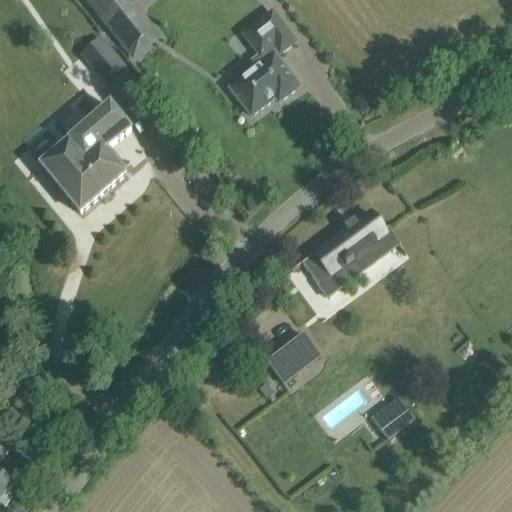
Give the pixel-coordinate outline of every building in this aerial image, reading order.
[(128,0),(86,0),(134,60),(160,39),(128,0)] [(237,103),(239,101),(252,117),(276,99),(279,104),(299,88),(275,57),(279,54),(280,55),(295,43),(273,14),(244,36),(260,57),(253,63),(257,69),(231,90),(229,92),(237,103)] [(125,68),(101,40),(82,56),(106,84),(125,68)] [(109,106),(39,167),(81,215),(127,175),(107,152),(131,132),(109,106)] [(331,242),(291,272),(292,273),(303,265),(318,286),(328,299),(340,289),(341,289),(342,289),(334,278),(353,263),(361,274),(362,273),(395,249),(398,247),(403,253),(404,252),(387,229),(386,230),(387,231),(386,231),(385,233),(371,214),(357,224),(355,221),(345,228),(347,232),(332,243),(331,242)] [(398,344),(400,343),(378,314),(362,326),(384,355),(388,352),(395,361),(405,353),(398,344)] [(301,338),(268,364),(284,385),(320,357),(304,336),(301,338)] [(409,410),(381,429),(388,441),(417,422),(409,410)] [(0,466),(1,467),(9,455),(0,448),(0,466)] [(0,474),(0,503),(0,504),(5,507),(12,497),(7,494),(14,485),(0,474)]
